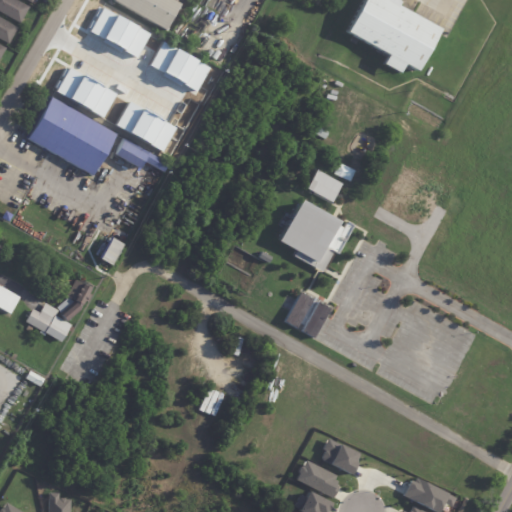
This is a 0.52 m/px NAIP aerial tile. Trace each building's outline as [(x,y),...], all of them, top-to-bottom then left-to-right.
[(21,18),(17,24),(0,14),(0,0),(12,0),(26,8),(21,18)] [(176,7),(163,30),(112,0),(176,0),(175,2),(178,4),(176,7)] [(383,0),(384,1),(384,0),(394,0),(397,3),(392,5),(395,7),(395,6),(438,29),(415,71),(402,64),(398,74),(380,64),(385,55),(343,32),(361,0),(383,0)] [(251,1),(258,5),(251,17),(245,13),(251,1)] [(8,38),(5,44),(0,41),(0,19),(14,28),(8,38)] [(113,136),(90,177),(26,140),(50,98),(114,135),(113,136)] [(150,166),(139,160),(134,170),(109,155),(119,138),(166,165),(161,173),(150,166)] [(349,181),(353,170),(336,164),(332,175),(349,181)] [(337,192),(330,204),(305,190),(315,171),(340,185),(337,192)] [(331,220),(336,223),(335,224),(342,228),(345,222),(352,226),(336,254),(334,253),(324,272),(322,270),(321,272),(292,256),(294,252),(276,242),(298,202),(331,220)] [(0,217),(3,211),(11,215),(7,223),(0,219),(0,217)] [(116,245),(104,265),(93,259),(104,238),(116,245)] [(31,310),(31,309),(38,313),(44,303),(56,310),(56,309),(55,307),(67,297),(65,296),(74,280),(89,290),(87,294),(90,295),(86,301),(85,300),(82,305),(78,305),(76,308),(78,309),(64,322),(69,325),(58,342),(24,321),(31,310)] [(0,288),(17,298),(8,314),(0,309),(0,288)] [(295,329),(309,298),(296,292),(282,323),(295,329)] [(311,338),(328,309),(315,302),(298,331),(311,338)] [(27,371),(41,379),(37,386),(23,378),(27,371)] [(314,459),(324,439),(355,454),(345,474),(314,459)] [(301,459),(331,475),(329,479),(336,482),(328,497),(291,478),(301,459)] [(453,497),(410,477),(401,497),(432,511),(437,511),(441,504),(449,507),(453,497)] [(302,491),(325,502),(320,511),(296,511),(292,510),(302,491)] [(68,511),(68,498),(56,498),(57,493),(47,493),(46,511),(68,511)]
